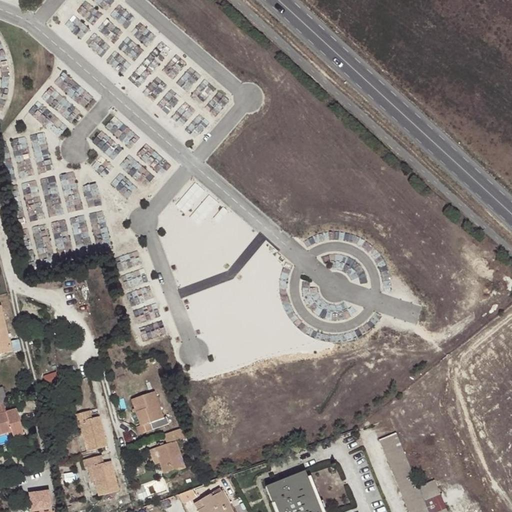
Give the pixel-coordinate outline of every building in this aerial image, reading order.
[(0,354),(12,351),(1,307),(0,307),(0,354)] [(139,435),(169,424),(166,417),(163,418),(154,392),(131,400),(140,425),(137,427),(139,435)] [(0,414),(10,412),(7,401),(0,403),(0,414)] [(17,410),(10,412),(0,414),(0,435),(11,432),(13,438),(24,435),(17,410)] [(90,421),(88,414),(73,417),(74,426),(77,425),(81,424),(85,439),(88,453),(109,448),(101,418),(94,420),(90,421)] [(186,437),(182,427),(164,434),(166,444),(154,449),(164,476),(185,469),(176,441),(186,437)] [(408,511),(428,511),(405,454),(397,434),(379,441),(408,511)] [(112,463),(106,464),(102,466),(100,458),(84,462),(87,471),(89,470),(92,470),(96,484),(99,498),(119,493),(112,463)] [(324,511),(323,508),(320,509),(312,491),(315,490),(313,484),(310,485),(304,472),(266,487),(272,504),(274,503),(277,511),(324,511)] [(447,511),(435,480),(420,486),(430,511),(447,511)] [(52,511),(49,490),(30,493),(33,511),(52,511)] [(192,490),(178,495),(184,505),(197,497),(192,490)] [(231,511),(221,493),(212,498),(210,496),(194,505),(198,511),(231,511)]
